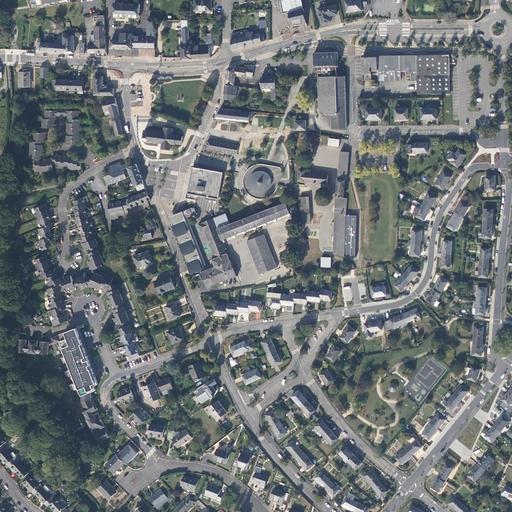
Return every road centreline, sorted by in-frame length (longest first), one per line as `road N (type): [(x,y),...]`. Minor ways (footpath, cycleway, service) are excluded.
road 1 (residential): [(504,142),(485,143),(469,131),(353,130),(347,30)]
road 2 (residential): [(338,314),(414,295),(427,279),(442,210),(468,170),(505,164)]
road 3 (tertiary): [(505,164),(494,352),(503,368)]
road 4 (tertiary): [(210,340),(157,199),(158,165)]
road 5 (residential): [(302,368),(337,419),(408,485)]
road 6 (tertiary): [(408,485),(503,368)]
road 7 (secondary): [(484,24),(347,30)]
road 8 (secondary): [(347,30),(484,34)]
road 9 (residential): [(136,149),(67,192),(67,245)]
road 10 (tertiary): [(158,165),(187,157),(214,105),(222,62)]
road 11 (secondary): [(222,62),(347,30)]
road 12 (secondary): [(0,57),(128,65)]
road 13 (tertiary): [(328,511),(248,415)]
